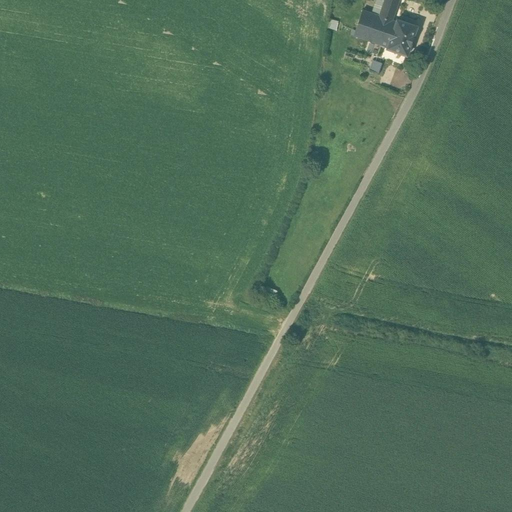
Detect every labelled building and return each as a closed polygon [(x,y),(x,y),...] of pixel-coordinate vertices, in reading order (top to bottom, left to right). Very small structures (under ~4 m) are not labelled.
[(371,13),(362,10),(354,36),(379,44),(387,47),(388,47),(396,22),(392,20),(399,0),(384,0),(379,15),(371,13)] [(375,0),(371,13),(379,15),(384,0),(375,0)] [(337,21),(330,20),(328,28),(335,30),(337,21)] [(417,27),(397,20),(396,22),(388,47),(387,47),(387,49),(407,55),(417,27)] [(381,64),(372,60),(369,70),(378,73),(381,64)]
